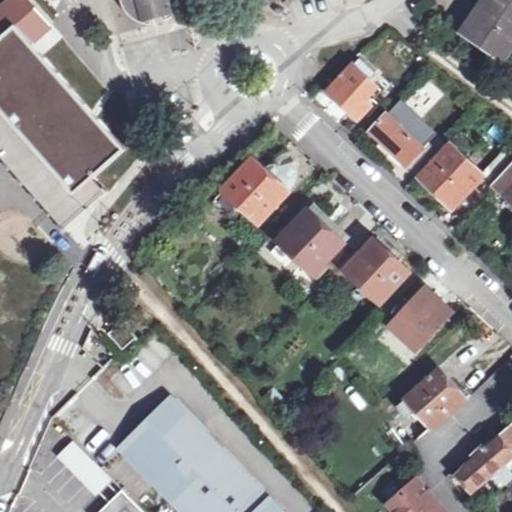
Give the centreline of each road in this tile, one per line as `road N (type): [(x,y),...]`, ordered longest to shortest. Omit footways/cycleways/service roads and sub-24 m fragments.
road 1 (unclassified): [(234,109),(102,249),(0,473)]
road 2 (residential): [(278,102),(511,323)]
road 3 (unclassified): [(276,49),(384,13),(398,0)]
